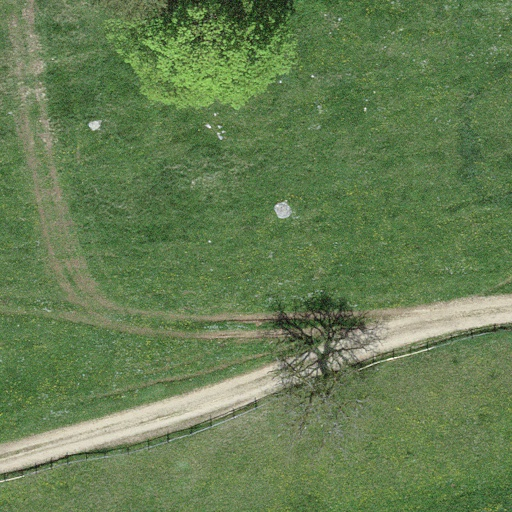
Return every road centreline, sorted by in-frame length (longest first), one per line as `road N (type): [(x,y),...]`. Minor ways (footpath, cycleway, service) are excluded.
road 1 (track): [(0,457),(389,333)]
road 2 (track): [(389,333),(511,309)]
